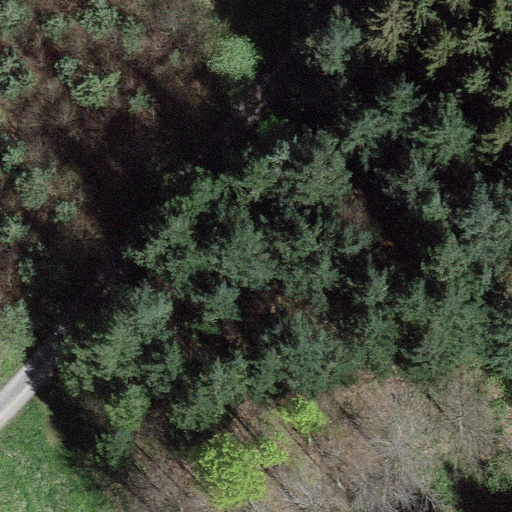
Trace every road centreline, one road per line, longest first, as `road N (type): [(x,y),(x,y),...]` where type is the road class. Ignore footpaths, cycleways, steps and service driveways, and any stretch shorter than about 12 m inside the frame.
road 1 (track): [(348,0),(0,410)]
road 2 (track): [(43,367),(60,441),(110,511)]
